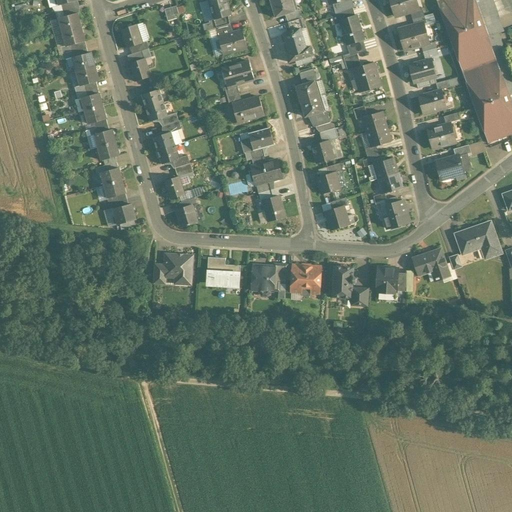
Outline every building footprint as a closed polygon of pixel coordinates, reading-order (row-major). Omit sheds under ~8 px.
[(58,0),(49,0),(52,8),(60,6),(59,5),(60,5),(58,0)] [(210,0),(208,1),(209,1),(214,20),(214,21),(226,17),(232,15),(227,0),(210,0)] [(275,2),(272,3),(276,17),(288,14),(296,11),(292,0),(282,0),(275,2)] [(346,0),(333,4),(336,15),(338,14),(353,9),(355,8),(352,0),(346,0)] [(416,0),(390,0),(395,16),(411,12),(419,9),(419,8),(416,0)] [(492,0),(436,0),(455,49),(499,33),(504,31),(500,19),(492,0)] [(492,0),(500,19),(511,13),(511,11),(506,0),(492,0)] [(74,2),(62,5),(63,11),(76,8),(74,2)] [(330,4),(327,5),(330,17),(336,15),(333,4),(330,4)] [(60,6),(52,8),(54,14),(63,11),(62,5),(60,6)] [(419,9),(411,12),(413,20),(425,16),(422,7),(419,8),(419,9)] [(76,8),(63,11),(65,17),(77,14),(76,8)] [(171,8),(165,10),(168,21),(175,19),(174,15),(171,8)] [(353,9),(338,14),(340,21),(355,16),(353,9)] [(296,11),(288,14),(291,22),(301,19),(303,18),(301,10),(296,11)] [(65,17),(59,18),(59,19),(60,19),(63,33),(81,28),(78,14),(78,13),(77,14),(65,17)] [(340,21),(347,45),(363,41),(365,40),(357,16),(355,16),(340,21)] [(425,16),(413,20),(415,25),(424,23),(424,24),(427,23),(425,16)] [(226,17),(214,21),(214,20),(210,21),(213,30),(216,29),(229,26),(226,17)] [(59,19),(50,22),(53,35),(63,33),(60,19),(59,19)] [(291,22),(288,23),(291,32),(300,30),(304,28),(301,19),(291,22)] [(207,32),(213,30),(210,21),(204,23),(207,32)] [(147,42),(149,42),(143,23),(137,24),(143,43),(147,42)] [(415,25),(399,30),(405,51),(422,46),(429,44),(424,24),(424,23),(415,25)] [(137,24),(127,28),(121,30),(121,31),(127,48),(126,48),(127,49),(132,47),(143,43),(137,24)] [(229,26),(216,29),(218,38),(219,38),(219,37),(231,34),(229,26)] [(81,28),(63,33),(67,46),(67,47),(85,42),(83,36),(81,28)] [(291,32),(284,34),(290,53),(306,49),(306,48),(300,30),(291,32)] [(231,34),(219,37),(219,38),(224,55),(247,48),(243,33),(242,31),(231,34)] [(63,33),(53,35),(57,49),(61,47),(67,46),(63,33)] [(511,70),(499,33),(488,37),(511,103),(511,70)] [(511,103),(488,37),(455,49),(488,142),(488,143),(511,134),(511,103)] [(363,41),(347,45),(348,48),(350,47),(353,55),(358,54),(366,51),(363,41)] [(85,42),(67,47),(67,46),(61,47),(63,54),(72,52),(73,52),(87,48),(85,42)] [(143,43),(132,47),(135,54),(142,51),(149,49),(147,42),(143,43)] [(429,44),(422,46),(423,52),(437,48),(435,43),(429,44)] [(306,49),(290,53),(287,54),(290,63),(301,59),(312,56),(313,56),(310,47),(306,48),(306,49)] [(87,48),(73,52),(72,52),(74,57),(88,53),(87,48)] [(437,48),(423,52),(425,59),(439,55),(437,48)] [(135,54),(128,56),(130,64),(145,59),(142,51),(135,54)] [(74,57),(73,58),(74,58),(77,72),(95,67),(92,53),(88,53),(74,57)] [(350,56),(344,58),(347,71),(353,69),(361,66),(358,54),(353,55),(350,56)] [(312,56),(301,59),(302,65),(313,62),(312,56)] [(145,59),(130,64),(137,82),(149,78),(151,77),(145,59)] [(431,59),(409,65),(414,83),(416,83),(430,79),(436,77),(431,59)] [(249,61),(222,69),(227,87),(228,88),(237,85),(255,80),(249,61)] [(361,66),(353,69),(361,93),(380,87),(375,73),(376,72),(374,63),(361,66)] [(95,67),(77,72),(80,80),(81,86),(85,85),(96,82),(100,81),(99,81),(95,67)] [(314,69),(300,73),(303,85),(315,82),(315,83),(317,82),(314,69)] [(151,77),(149,78),(151,84),(164,80),(162,73),(151,77)] [(458,78),(436,84),(439,91),(442,91),(442,90),(460,85),(458,78)] [(430,79),(416,83),(418,89),(432,85),(430,79)] [(164,80),(151,84),(153,92),(160,90),(167,88),(164,80)] [(96,82),(85,85),(86,91),(98,88),(96,82)] [(303,85),(297,87),(301,102),(319,97),(315,83),(315,82),(303,85)] [(81,86),(75,88),(77,94),(86,91),(85,85),(81,86)] [(237,85),(228,88),(227,87),(225,88),(227,97),(239,93),(237,85)] [(98,88),(86,91),(88,97),(99,94),(98,88)] [(153,92),(141,96),(142,96),(146,108),(146,109),(164,103),(160,90),(153,92)] [(86,91),(77,94),(78,99),(82,99),(88,97),(86,91)] [(439,91),(419,97),(424,115),(447,108),(442,91),(439,91)] [(239,93),(227,97),(230,106),(232,105),(242,102),(239,93)] [(88,97),(82,99),(85,111),(103,107),(100,94),(88,97)] [(381,94),(363,99),(365,105),(383,100),(381,94)] [(323,111),(326,110),(329,109),(324,95),(319,97),(323,111)] [(242,102),(232,105),(238,123),(265,115),(259,97),(242,102)] [(319,97),(301,102),(306,117),(312,115),(324,112),(323,111),(319,97)] [(164,103),(146,109),(150,122),(161,119),(168,116),(164,103)] [(365,106),(354,110),(357,120),(363,118),(363,117),(368,116),(365,106)] [(103,107),(85,111),(89,123),(89,124),(95,122),(107,119),(106,119),(103,107)] [(326,110),(323,111),(324,112),(312,115),(316,127),(330,123),(326,110)] [(368,116),(363,117),(363,118),(367,133),(387,127),(382,112),(368,116)] [(176,113),(168,116),(161,119),(163,124),(163,126),(179,121),(176,113)] [(459,113),(444,117),(446,124),(460,120),(459,113)] [(107,119),(95,122),(95,124),(97,128),(108,125),(107,119)] [(179,121),(163,126),(166,134),(171,132),(171,133),(182,129),(180,123),(179,121)] [(330,123),(316,127),(317,129),(321,133),(335,128),(334,125),(332,125),(330,123)] [(451,124),(428,130),(433,149),(456,142),(451,124)] [(108,125),(97,128),(98,134),(110,131),(108,125)] [(387,127),(367,133),(372,147),(372,148),(377,146),(391,142),(387,127)] [(270,128),(249,134),(251,140),(254,150),(254,151),(263,148),(274,145),(270,128)] [(321,133),(320,133),(323,142),(328,141),(338,138),(335,128),(321,133)] [(93,129),(86,131),(91,150),(99,148),(95,135),(95,136),(95,135),(93,129)] [(98,134),(95,135),(95,136),(95,135),(99,148),(116,143),(116,142),(116,143),(113,131),(113,130),(110,131),(98,134)] [(166,134),(153,138),(158,151),(176,145),(171,133),(171,132),(166,134)] [(367,133),(362,134),(366,149),(372,147),(367,133)] [(251,140),(242,142),(245,153),(250,152),(250,151),(254,150),(251,140)] [(323,142),(312,145),(313,146),(315,153),(318,164),(334,159),(331,148),(328,141),(323,142)] [(483,142),(454,149),(456,156),(459,156),(459,157),(468,154),(469,157),(486,152),(483,142)] [(116,143),(99,148),(102,160),(102,161),(104,160),(116,157),(120,156),(120,155),(116,143)] [(176,145),(158,151),(162,164),(162,165),(173,161),(180,159),(180,158),(176,145)] [(366,149),(365,149),(368,159),(374,158),(380,156),(377,146),(372,148),(372,147),(366,149)] [(263,148),(254,151),(254,150),(250,151),(250,152),(252,160),(263,157),(265,157),(263,148)] [(468,154),(459,157),(464,173),(472,170),(469,157),(468,154)] [(175,169),(191,164),(188,155),(180,158),(180,159),(173,161),(175,169)] [(456,156),(436,162),(441,180),(464,174),(464,173),(459,157),(459,156),(456,156)] [(116,157),(104,160),(105,166),(117,163),(116,157)] [(263,157),(252,160),(254,166),(265,163),(263,157)] [(368,159),(363,161),(365,168),(368,167),(374,165),(374,164),(376,163),(374,158),(368,159)] [(376,163),(374,164),(374,165),(379,179),(398,173),(396,165),(394,158),(376,163)] [(254,166),(251,167),(253,174),(256,186),(256,185),(270,182),(283,178),(278,159),(265,163),(254,166)] [(117,163),(105,166),(106,169),(107,171),(119,168),(117,163)] [(341,163),(327,167),(329,174),(335,172),(335,173),(343,170),(341,163)] [(191,164),(175,169),(178,177),(179,177),(188,174),(194,173),(191,164)] [(374,165),(368,167),(371,177),(369,178),(370,182),(379,179),(374,165)] [(318,170),(320,177),(329,174),(327,167),(318,170)] [(107,171),(101,173),(101,174),(105,186),(122,181),(119,169),(119,168),(107,171)] [(320,177),(317,177),(322,195),(340,189),(335,173),(335,172),(329,174),(320,177)] [(398,173),(379,179),(379,181),(383,194),(385,194),(403,189),(398,173)] [(192,185),(188,174),(179,177),(183,188),(192,185)] [(253,174),(246,176),(249,185),(252,187),(256,186),(253,174)] [(178,177),(165,181),(171,199),(180,196),(185,195),(183,188),(179,177),(178,177)] [(122,181),(105,186),(108,198),(108,199),(114,197),(126,194),(126,193),(122,181)] [(379,181),(374,183),(378,195),(383,194),(379,181)] [(270,182),(256,185),(259,194),(272,190),(270,182)] [(68,183),(62,185),(63,191),(70,190),(68,183)] [(105,186),(96,188),(99,200),(108,198),(105,186)] [(203,189),(185,195),(180,196),(182,202),(195,198),(205,195),(203,189)] [(272,190),(259,194),(261,202),(264,202),(263,201),(267,200),(274,198),(272,190)] [(511,191),(503,195),(509,211),(511,209),(511,191)] [(126,194),(114,197),(116,203),(127,200),(126,194)] [(378,195),(374,197),(376,203),(385,200),(387,200),(385,194),(383,194),(378,195)] [(280,197),(263,201),(264,202),(267,214),(269,221),(268,221),(269,221),(285,217),(285,216),(283,211),(280,197)] [(387,200),(385,200),(386,206),(399,203),(397,197),(387,200)] [(195,198),(182,202),(183,208),(192,205),(192,206),(197,204),(195,198)] [(346,198),(330,203),(332,210),(344,206),(344,207),(349,206),(346,198)] [(116,203),(113,203),(115,209),(129,205),(127,200),(116,203)] [(399,203),(386,206),(387,210),(389,216),(384,218),(387,229),(410,222),(404,201),(399,203)] [(321,206),(323,213),(326,212),(332,210),(330,203),(321,206)] [(115,209),(113,209),(114,210),(118,224),(117,224),(118,225),(120,224),(135,220),(137,220),(136,219),(132,205),(133,205),(132,204),(115,209)] [(183,208),(176,210),(182,227),(188,225),(198,222),(194,212),(192,206),(192,205),(183,208)] [(332,210),(326,212),(331,231),(347,226),(344,218),(347,217),(344,207),(344,206),(332,210)] [(114,210),(105,212),(109,226),(117,224),(118,224),(114,210)] [(267,214),(259,216),(261,223),(269,221),(268,221),(269,221),(267,214)] [(347,217),(344,218),(347,226),(353,224),(350,216),(347,217)] [(135,220),(120,224),(122,230),(136,226),(135,220)] [(491,222),(456,234),(463,254),(484,247),(486,253),(487,255),(500,251),(500,252),(500,253),(501,254),(502,253),(491,222)] [(442,250),(414,259),(420,276),(433,272),(437,281),(450,277),(446,264),(442,250)] [(183,257),(178,257),(178,256),(166,255),(166,266),(165,277),(166,277),(176,277),(176,283),(191,284),(192,256),(183,256),(183,257)] [(458,255),(450,258),(452,262),(454,269),(462,266),(458,255)] [(226,258),(209,257),(207,283),(240,285),(241,266),(226,265),(226,258)] [(452,262),(446,264),(450,277),(452,281),(457,279),(452,262)] [(287,265),(275,264),(275,267),(281,268),(280,283),(286,283),(286,280),(287,265)] [(166,266),(156,265),(155,283),(165,284),(166,277),(165,277),(166,266)] [(275,267),(254,266),(252,289),(260,290),(260,292),(263,295),(267,295),(270,292),(270,291),(280,291),(280,283),(281,268),(275,267)] [(321,267),(293,266),(292,280),(292,292),(302,292),(302,294),(304,296),(309,297),(310,295),(311,293),(320,293),(321,267)] [(354,267),(334,266),(332,298),(352,299),(353,288),(353,285),(357,283),(357,279),(354,276),(354,267)] [(398,269),(378,268),(377,290),(379,290),(379,292),(394,293),(394,291),(397,291),(398,273),(398,269)] [(407,273),(398,273),(397,291),(407,292),(407,288),(407,273)] [(369,289),(353,288),(352,299),(351,305),(368,307),(369,289)]
